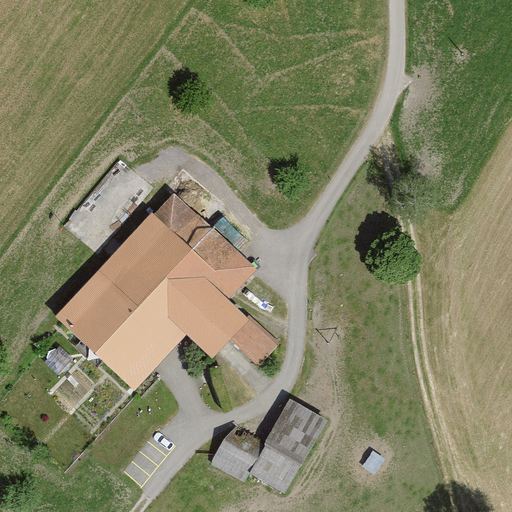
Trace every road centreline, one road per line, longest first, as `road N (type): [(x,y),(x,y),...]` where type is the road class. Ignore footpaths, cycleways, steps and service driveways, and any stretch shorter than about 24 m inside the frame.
road 1 (track): [(181,388),(201,427),(242,422),(281,397),(296,355),(298,247),(382,109),(398,56),(394,0)]
road 2 (track): [(386,94),(455,511)]
